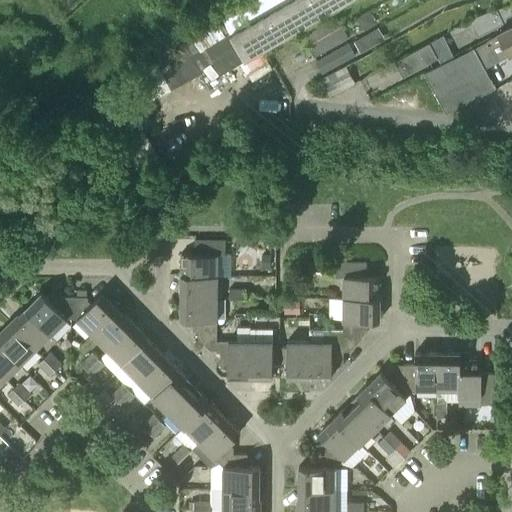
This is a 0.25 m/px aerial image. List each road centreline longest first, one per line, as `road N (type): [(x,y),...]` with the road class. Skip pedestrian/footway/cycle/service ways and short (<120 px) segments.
road 1 (residential): [(146,511),(147,496),(84,434),(65,430),(0,492)]
road 2 (residential): [(160,327),(115,266),(25,268),(0,294)]
road 3 (residential): [(398,329),(393,232),(290,231)]
road 4 (residential): [(283,457),(160,327)]
road 5 (residential): [(283,457),(398,329)]
road 6 (residential): [(407,511),(408,501),(446,463),(511,461)]
